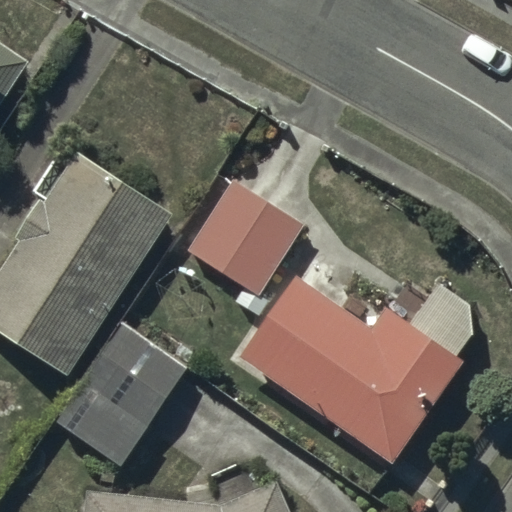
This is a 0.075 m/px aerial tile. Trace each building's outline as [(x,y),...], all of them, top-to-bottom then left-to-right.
[(0,106),(32,59),(0,37),(0,106)] [(172,212),(78,152),(48,197),(43,194),(18,233),(21,237),(0,269),(0,326),(70,371),(172,212)] [(303,224),(234,180),(190,248),(258,292),(303,224)] [(375,326),(297,271),(239,353),(391,461),(463,360),(388,307),(375,326)] [(263,299),(241,285),(233,298),(255,311),(263,299)] [(185,365),(123,323),(57,419),(120,461),(185,365)] [(223,503),(89,488),(86,511),(293,511),(279,479),(223,503)]
